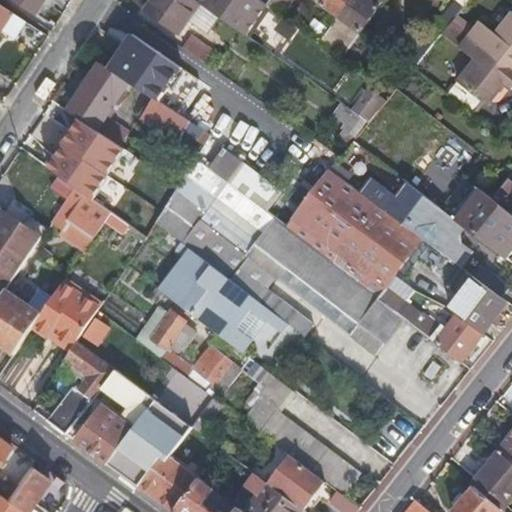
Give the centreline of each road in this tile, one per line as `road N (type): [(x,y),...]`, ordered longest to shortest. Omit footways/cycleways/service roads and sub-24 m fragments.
road 1 (residential): [(511,343),(379,511)]
road 2 (residential): [(0,148),(100,0)]
